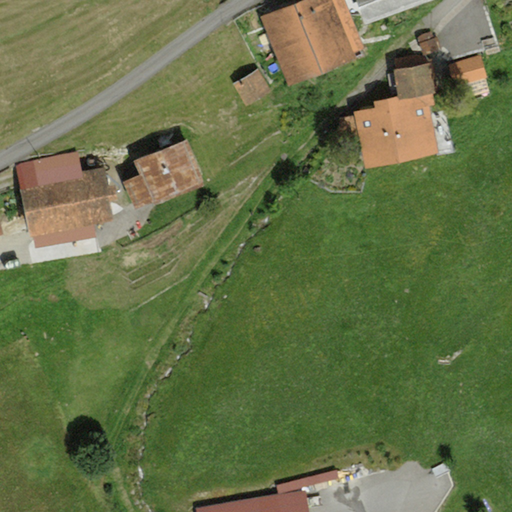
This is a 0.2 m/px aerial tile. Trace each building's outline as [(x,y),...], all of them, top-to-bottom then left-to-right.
[(345,47),(326,0),(300,0),(255,17),(276,73),(345,47)] [(388,0),(344,0),(350,15),(388,0)] [(448,149),(431,58),(393,65),(400,105),(358,112),(367,163),(448,149)] [(253,69),(231,78),(242,104),(264,95),(253,69)] [(175,141),(124,162),(139,199),(190,178),(175,141)] [(12,165),(23,246),(89,238),(87,225),(114,221),(107,172),(84,175),(81,156),(12,165)]
